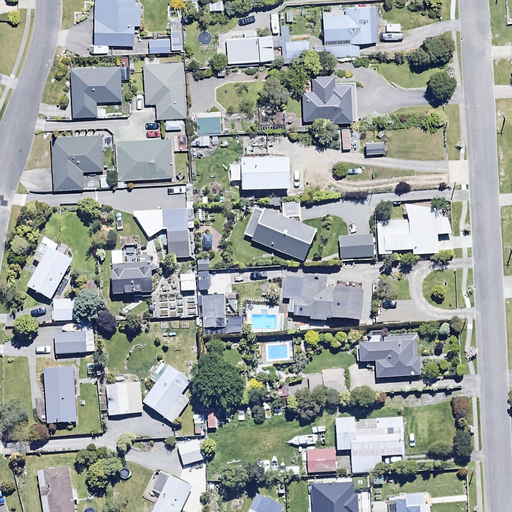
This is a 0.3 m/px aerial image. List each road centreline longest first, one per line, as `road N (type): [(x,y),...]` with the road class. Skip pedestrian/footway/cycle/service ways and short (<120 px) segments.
road 1 (residential): [(473,52),(497,511)]
road 2 (residential): [(0,186),(41,49),(46,0)]
